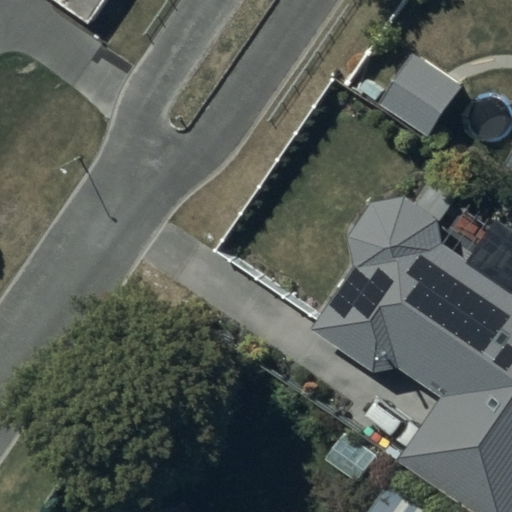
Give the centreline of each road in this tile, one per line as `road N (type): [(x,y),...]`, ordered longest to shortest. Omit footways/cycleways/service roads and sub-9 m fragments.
road 1 (residential): [(0,390),(145,164)]
road 2 (residential): [(312,0),(226,128),(145,164)]
road 3 (residential): [(145,164),(149,93),(207,0)]
